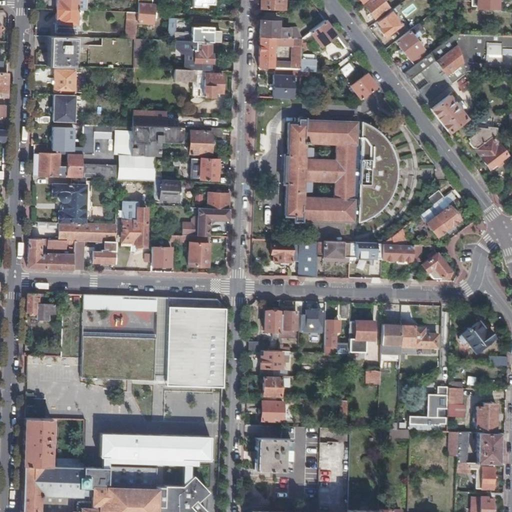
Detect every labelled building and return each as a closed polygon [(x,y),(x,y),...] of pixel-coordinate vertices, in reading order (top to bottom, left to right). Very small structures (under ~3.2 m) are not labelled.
[(56,0),(56,10),(57,10),(84,10),(86,10),(85,0),(60,0),(61,0),(56,0)] [(154,0),(138,0),(137,12),(137,22),(152,23),(154,0)] [(261,0),(261,9),(286,10),(286,0),(261,0)] [(385,3),(383,0),(371,0),(364,6),(374,18),(388,7),(385,3)] [(511,0),(476,0),(476,8),(497,9),(498,0),(511,0)] [(399,4),(376,22),(381,27),(379,28),(385,36),(400,25),(392,14),(396,11),(397,12),(402,8),(399,4)] [(84,10),(57,10),(56,19),(60,19),(59,23),(56,23),(56,33),(82,34),(84,10)] [(126,39),(135,39),(137,22),(137,12),(127,12),(126,39)] [(174,32),(175,19),(169,19),(167,40),(178,41),(185,41),(185,33),(174,32)] [(407,32),(417,23),(413,19),(403,27),(407,32)] [(261,21),(260,37),(275,38),(278,38),(301,39),(302,38),(299,29),(279,28),(279,21),(261,21)] [(315,51),(337,35),(326,21),(304,37),(315,51)] [(409,30),(415,38),(425,31),(419,23),(409,30)] [(191,41),(220,43),(221,31),(213,31),(213,27),(199,27),(199,28),(192,27),(191,41)] [(414,65),(428,55),(423,49),(415,38),(409,30),(395,41),(409,59),(410,59),(414,65)] [(511,46),(511,36),(453,35),(428,55),(414,65),(404,73),(410,81),(421,73),(428,84),(418,92),(427,103),(466,73),(474,73),(471,62),(485,63),(485,66),(501,67),(501,46),(511,46)] [(76,37),(50,36),(49,66),(78,67),(78,65),(75,65),(76,37)] [(259,51),(259,67),(274,68),(275,38),(260,37),(259,51)] [(337,37),(321,48),(330,62),(346,51),(337,37)] [(292,68),(294,69),(301,69),(301,39),(278,38),(278,46),(292,46),(292,68)] [(134,69),(144,68),(146,40),(135,39),(134,69)] [(210,69),(210,66),(191,65),(192,50),(196,51),(196,43),(174,42),(174,49),(179,55),(182,55),(182,70),(208,71),(210,69)] [(192,50),(191,65),(210,66),(211,66),(212,54),(210,54),(210,43),(196,43),(196,51),(192,50)] [(346,57),(336,64),(345,76),(354,68),(346,57)] [(274,76),(274,98),(293,99),(294,69),(292,68),(282,68),(279,68),(276,68),(276,76),(274,76)] [(54,69),(53,92),(75,93),(75,71),(54,69)] [(208,73),(208,71),(182,70),(175,70),(174,81),(193,82),(192,96),(213,97),(213,93),(221,93),(222,74),(208,73)] [(361,99),(377,87),(366,74),(351,86),(361,99)] [(471,87),(468,80),(461,86),(465,92),(471,87)] [(453,93),(431,109),(435,115),(448,132),(466,118),(461,112),(466,107),(462,102),(456,106),(453,101),(456,98),(453,93)] [(75,96),(54,95),(53,121),(74,122),(75,96)] [(164,126),(165,111),(132,109),(132,126),(131,126),(131,131),(116,131),(115,154),(118,155),(143,156),(144,142),(147,143),(147,140),(150,141),(150,156),(155,156),(161,157),(162,141),(181,142),(181,127),(164,126)] [(374,123),(369,120),(364,118),(362,118),(362,126),(362,131),(357,131),(357,126),(357,123),(305,121),(305,119),(298,119),(298,124),(288,123),(287,155),(286,155),(286,169),(285,185),(286,185),(286,210),(301,210),(301,220),(354,222),(354,210),(355,204),(359,204),(358,210),(358,219),(364,217),(370,214),(375,211),(381,206),(385,201),(388,197),(391,192),(393,188),(395,182),(396,179),(397,175),(397,171),(397,168),(397,163),(397,159),(396,154),(395,151),(393,146),(391,142),(389,138),(386,135),(381,129),(377,126),(374,123)] [(82,125),(82,148),(82,154),(92,155),(92,125),(82,125)] [(111,138),(111,125),(95,125),(94,138),(111,138)] [(482,158),(489,168),(507,154),(500,144),(499,145),(494,138),(496,136),(497,127),(487,126),(487,128),(476,126),(475,133),(469,139),(477,149),(476,149),(482,157),(482,158)] [(52,127),(52,153),(58,153),(66,154),(82,154),(82,148),(73,147),(73,128),(52,127)] [(190,148),(189,154),(210,155),(211,135),(223,135),(223,129),(211,128),(211,132),(190,131),(190,139),(187,139),(187,148),(190,148)] [(38,163),(38,175),(38,176),(117,178),(117,180),(147,181),(148,166),(118,165),(82,165),(82,154),(66,154),(66,166),(58,166),(58,165),(62,165),(62,162),(58,161),(58,153),(52,153),(38,153),(38,163)] [(148,166),(147,181),(154,181),(154,180),(155,156),(150,156),(143,156),(118,155),(118,165),(148,166)] [(216,180),(217,160),(192,158),(192,170),(200,171),(199,179),(216,180)] [(178,201),(179,181),(161,180),(161,184),(159,184),(158,200),(178,201)] [(57,196),(58,200),(85,201),(86,185),(53,184),(52,196),(57,196)] [(449,193),(454,189),(451,185),(446,188),(449,193)] [(428,198),(433,205),(443,198),(437,190),(428,198)] [(207,208),(228,209),(229,200),(229,194),(208,193),(207,208)] [(57,223),(85,224),(85,201),(58,200),(60,202),(62,203),(62,212),(58,211),(57,223)] [(432,230),(437,236),(459,219),(449,206),(443,211),(440,209),(437,211),(439,214),(427,223),(427,226),(430,229),(432,230)] [(211,219),(228,220),(228,209),(207,208),(198,208),(197,216),(193,216),(191,219),(191,222),(182,222),(181,235),(208,236),(208,227),(211,225),(211,219)] [(135,242),(135,246),(145,247),(146,221),(146,211),(137,210),(136,221),(122,221),(121,242),(135,242)] [(85,224),(57,223),(56,240),(74,241),(83,241),(97,241),(115,242),(115,224),(85,224)] [(382,260),(421,262),(422,246),(406,245),(401,230),(382,244),(382,259),(382,260)] [(175,235),(175,242),(188,242),(188,266),(207,266),(209,236),(208,236),(181,235),(175,235)] [(360,235),(360,243),(375,244),(375,236),(360,235)] [(55,269),(73,270),(74,255),(60,254),(60,256),(46,256),(46,258),(40,257),(41,243),(45,243),(45,246),(47,246),(48,249),(66,250),(66,244),(74,244),(74,241),(56,240),(31,239),(28,239),(27,253),(27,268),(55,269)] [(74,255),(73,270),(82,270),(83,241),(74,241),(74,244),(74,249),(74,253),(74,255)] [(92,262),(114,263),(115,242),(97,241),(96,251),(93,251),(92,262)] [(297,241),(296,277),(316,278),(317,256),(317,242),(297,241)] [(317,242),(317,256),(323,256),(323,257),(343,258),(343,257),(350,258),(350,243),(317,242)] [(291,244),(270,243),(270,253),(273,253),(273,260),(290,261),(291,244)] [(350,243),(350,258),(382,259),(382,244),(375,244),(360,243),(350,243)] [(151,247),(150,266),(170,267),(171,248),(151,247)] [(422,265),(432,279),(448,278),(451,272),(437,253),(422,265)] [(41,303),(41,293),(26,293),(25,313),(36,313),(36,317),(40,319),(44,320),(47,318),(47,313),(54,314),(54,304),(41,303)] [(216,299),(168,298),(167,384),(222,385),(225,308),(216,299)] [(325,320),(326,302),(318,302),(318,310),(312,309),(311,310),(306,310),(305,317),(303,317),(303,325),(324,326),(325,320)] [(350,319),(350,303),(342,303),(341,318),(350,319)] [(81,330),(79,378),(154,381),(154,375),(155,375),(155,357),(157,357),(158,344),(157,344),(158,334),(106,331),(107,326),(120,327),(121,311),(95,310),(94,315),(105,315),(104,326),(101,326),(101,330),(95,329),(95,331),(81,330)] [(280,314),(280,311),(265,310),(264,330),(279,331),(280,314)] [(278,351),(285,351),(286,346),(282,346),(283,334),(294,334),(294,329),(295,329),(295,312),(283,311),(283,314),(280,314),(279,331),(278,351)] [(336,320),(325,320),(324,326),(324,352),(335,353),(335,331),(339,331),(339,324),(336,324),(336,320)] [(355,322),(350,322),(349,349),(348,354),(348,369),(353,369),(354,354),(353,354),(354,339),(373,339),(373,321),(355,321),(355,322)] [(405,321),(401,321),(400,326),(400,346),(422,347),(422,350),(425,351),(425,353),(431,353),(430,347),(437,347),(437,335),(424,334),(423,328),(415,328),(415,326),(405,326),(405,321)] [(472,349),(469,351),(471,354),(474,352),(481,347),(485,352),(495,344),(492,340),(493,339),(486,330),(485,331),(478,322),(461,334),(461,335),(459,337),(459,339),(462,343),(464,343),(466,341),(472,349)] [(380,354),(399,354),(400,346),(400,326),(381,326),(380,352),(380,354)] [(486,330),(493,339),(494,338),(487,329),(486,330)] [(263,342),(248,341),(248,350),(261,351),(263,351),(263,342)] [(464,343),(469,351),(472,349),(466,341),(464,343)] [(260,376),(274,376),(274,368),(280,368),(281,361),(285,361),(285,351),(278,351),(263,351),(261,351),(260,376)] [(379,384),(380,354),(380,352),(369,352),(369,370),(367,370),(366,384),(379,384)] [(507,366),(507,357),(489,356),(489,366),(507,366)] [(280,396),(281,378),(263,377),(262,396),(280,396)] [(447,403),(447,387),(436,387),(435,393),(425,393),(425,416),(408,415),(407,429),(438,430),(439,424),(444,424),(444,416),(436,416),(437,408),(446,409),(447,403)] [(461,387),(447,387),(447,403),(461,404),(461,387)] [(36,396),(25,396),(25,419),(44,419),(44,399),(36,399),(36,396)] [(283,408),(283,402),(261,401),(261,421),(282,422),(283,414),(285,414),(285,408),(283,408)] [(464,405),(461,404),(447,403),(446,409),(446,414),(463,415),(464,405)] [(482,433),(495,433),(496,403),(483,403),(483,407),(477,407),(476,418),(473,418),(473,421),(476,422),(476,429),(483,429),(482,433)] [(24,441),(23,465),(50,466),(51,419),(44,419),(25,419),(24,441)] [(101,432),(100,456),(210,460),(211,436),(101,432)] [(458,432),(450,432),(449,455),(457,455),(458,432)] [(457,455),(457,462),(466,462),(467,432),(458,432),(457,455)] [(499,463),(499,433),(495,433),(482,433),(477,433),(477,444),(474,444),(474,450),(476,450),(476,462),(493,463),(499,463)] [(290,471),(291,439),(258,438),(257,446),(255,449),(255,462),(257,462),(257,470),(290,471)] [(57,459),(57,466),(83,467),(83,460),(57,459)] [(492,488),(493,463),(476,462),(469,462),(469,469),(476,470),(476,488),(492,488)] [(205,511),(207,511),(198,501),(208,492),(190,472),(183,479),(185,482),(183,484),(181,486),(164,485),(164,486),(156,486),(157,468),(107,466),(107,468),(107,474),(94,473),(94,467),(83,467),(57,466),(50,466),(23,465),(22,500),(21,511),(205,511)] [(491,511),(492,500),(503,501),(503,493),(476,492),(476,496),(472,496),(471,511),(491,511)]
